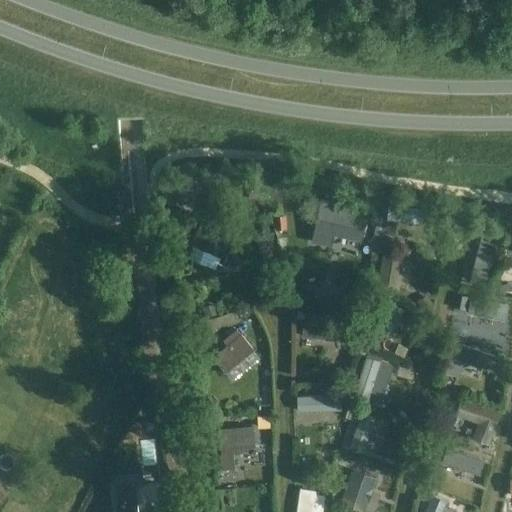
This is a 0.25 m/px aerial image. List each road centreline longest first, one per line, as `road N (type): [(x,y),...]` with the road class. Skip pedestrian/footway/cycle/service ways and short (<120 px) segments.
road 1 (secondary): [(0,29),(102,68),(262,107),(511,123)]
road 2 (secondary): [(511,90),(355,83),(235,64),(20,0)]
road 3 (track): [(511,200),(298,160),(186,153),(161,161),(150,191),(130,195)]
